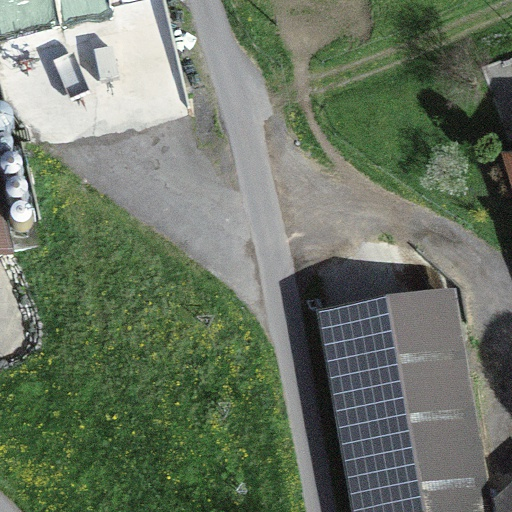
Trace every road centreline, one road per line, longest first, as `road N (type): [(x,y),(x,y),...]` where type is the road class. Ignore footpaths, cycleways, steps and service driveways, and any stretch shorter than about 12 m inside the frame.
road 1 (track): [(511,6),(243,114),(403,206),(486,279),(511,320)]
road 2 (unclassified): [(322,511),(255,163),(206,0)]
